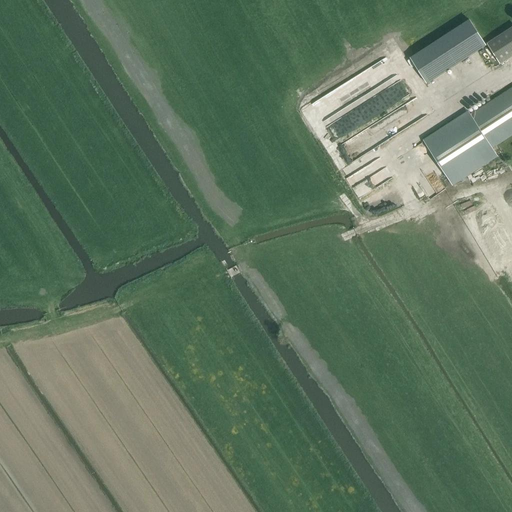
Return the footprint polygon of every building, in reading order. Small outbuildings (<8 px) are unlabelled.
[(469,21),(410,60),(426,86),(486,47),(469,21)] [(511,57),(511,28),(486,44),(500,66),(511,57)] [(470,113),(425,141),(453,185),(498,156),(493,148),(511,135),(511,89),(471,116),(470,113)] [(355,154),(432,111),(423,93),(400,106),(401,109),(347,139),(355,154)] [(399,105),(408,98),(405,94),(396,100),(399,105)] [(350,114),(336,123),(344,136),(358,127),(350,114)] [(363,168),(370,176),(379,167),(372,160),(363,168)] [(437,167),(430,169),(432,175),(437,174),(439,183),(445,182),(443,176),(440,177),(437,167)] [(511,205),(507,208),(502,199),(493,203),(511,238),(511,248),(508,251),(511,259),(511,205)]
